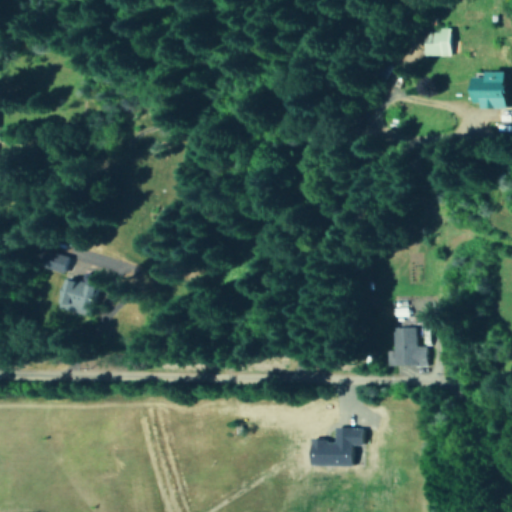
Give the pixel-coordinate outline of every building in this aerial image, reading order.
[(423,55),(451,54),(451,28),(431,28),(431,42),(422,42),(423,55)] [(510,107),(511,71),(490,71),(490,76),(478,76),(477,106),(510,107)] [(101,288),(72,276),(60,305),(90,317),(101,288)] [(394,349),(386,349),(386,365),(427,364),(426,345),(416,345),(415,326),(394,327),(394,349)] [(313,465),(355,466),(356,444),(365,444),(366,427),(338,427),(337,439),(314,439),(313,465)]
